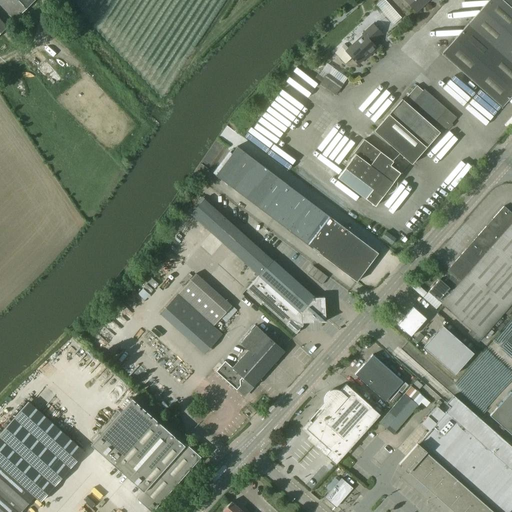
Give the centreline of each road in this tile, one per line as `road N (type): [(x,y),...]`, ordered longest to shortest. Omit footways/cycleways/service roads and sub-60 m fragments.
road 1 (secondary): [(274,418),(502,162)]
road 2 (unknown): [(509,154),(421,62),(420,51),(461,0)]
road 3 (unknown): [(375,305),(212,183)]
